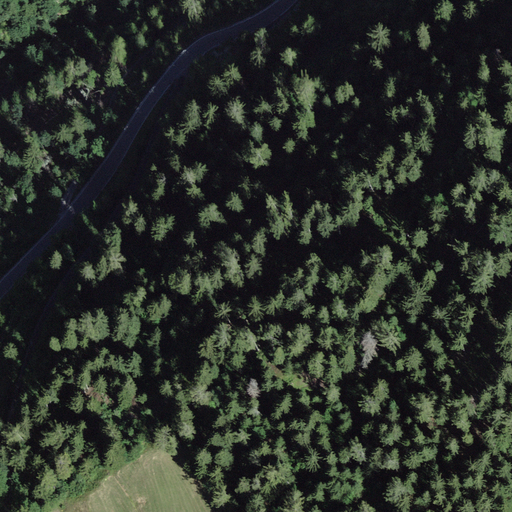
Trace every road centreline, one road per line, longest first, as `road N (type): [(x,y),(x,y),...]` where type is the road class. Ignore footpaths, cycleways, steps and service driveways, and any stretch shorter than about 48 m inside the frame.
road 1 (track): [(5,511),(26,345),(47,297),(109,211),(176,67)]
road 2 (tertiary): [(0,289),(65,222),(191,51),(287,0)]
road 3 (track): [(65,222),(70,190),(153,47),(198,0)]
